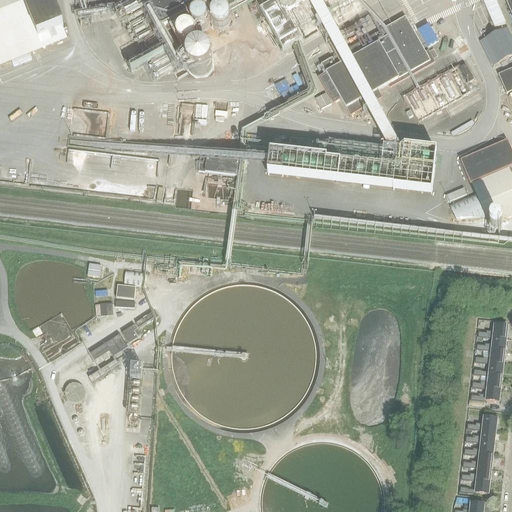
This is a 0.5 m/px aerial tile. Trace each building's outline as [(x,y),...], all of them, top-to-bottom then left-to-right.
[(23,0),(0,0),(0,54),(16,48),(40,38),(23,0)] [(55,0),(24,0),(40,37),(67,27),(55,0)] [(145,0),(163,32),(189,18),(180,0),(232,0),(237,8),(249,0),(271,0),(276,7),(288,0),(145,0)] [(494,0),(487,0),(483,2),(494,29),(505,24),(494,0)] [(285,7),(266,17),(287,56),(306,45),(285,7)] [(335,60),(323,67),(348,110),(432,62),(408,19),(388,30),(392,38),(339,68),(335,60)] [(438,43),(428,26),(418,32),(428,48),(438,43)] [(480,43),(493,68),(511,58),(511,37),(508,29),(480,43)] [(223,37),(222,36),(222,35),(221,34),(219,34),(218,33),(217,33),(216,33),(214,33),(213,33),(212,33),(211,34),(209,34),(208,35),(208,36),(207,37),(206,38),(206,40),(205,41),(205,42),(206,43),(206,45),(206,46),(207,47),(208,48),(209,49),(210,50),(211,51),(212,51),(213,51),(214,52),(216,52),(217,51),(218,51),(220,51),(221,50),(222,49),(223,48),(223,47),(224,46),(224,45),(225,43),(225,42),(225,41),(224,39),(224,38),(223,37)] [(202,39),(201,38),(200,37),(199,36),(198,36),(196,35),(195,35),(194,35),(192,35),(191,35),(190,36),(189,36),(188,37),(187,38),(186,39),(185,40),(185,41),(184,43),(184,44),(184,45),(184,46),(185,48),(185,49),(186,50),(187,51),(187,52),(189,53),(190,53),(191,54),(192,54),(193,54),(195,54),(196,54),(197,53),(199,53),(200,52),(201,51),(201,50),(202,49),(203,48),(203,47),(203,45),(203,44),(203,43),(203,42),(202,40),(202,39)] [(154,48),(125,64),(130,72),(158,56),(154,48)] [(186,55),(185,54),(184,53),(183,53),(182,52),(181,52),(180,51),(178,51),(177,51),(176,51),(175,52),(173,52),(172,53),(171,54),(171,55),(170,56),(169,57),(169,59),(169,60),(169,61),(169,63),(169,64),(170,65),(170,66),(171,67),(172,68),(173,69),(174,69),(176,70),(177,70),(178,70),(179,70),(181,70),(182,70),(183,69),(184,68),(185,67),(186,66),(187,65),(187,64),(188,63),(188,62),(188,60),(188,59),(187,58),(187,56),(186,55)] [(157,76),(165,71),(159,62),(151,67),(157,76)] [(474,81),(465,66),(456,70),(465,86),(474,81)] [(511,70),(498,76),(506,95),(511,92),(511,70)] [(216,121),(224,123),(227,113),(218,111),(216,121)] [(272,144),(268,174),(431,195),(436,154),(405,150),(404,153),(291,139),(290,146),(272,144)] [(511,150),(510,146),(464,166),(474,189),(511,172),(511,150)] [(222,157),(202,155),(202,160),(206,161),(205,174),(238,178),(239,163),(222,161),(222,157)] [(460,230),(511,207),(511,179),(450,206),(460,230)] [(449,202),(467,195),(465,188),(447,195),(449,202)] [(87,275),(99,277),(101,265),(89,263),(87,275)] [(146,289),(148,274),(126,271),(124,286),(146,289)] [(136,289),(124,288),(118,287),(116,299),(135,301),(136,289)] [(113,317),(112,305),(100,306),(101,318),(113,317)] [(155,313),(147,317),(150,323),(158,318),(155,313)] [(143,319),(136,324),(138,328),(134,330),(133,328),(123,334),(130,345),(140,338),(136,332),(139,330),(147,325),(143,319)] [(478,333),(477,339),(485,340),(493,341),(493,339),(506,340),(507,327),(494,326),(493,333),(486,332),(486,334),(478,333)] [(120,336),(89,356),(93,363),(110,353),(113,358),(128,349),(120,336)] [(477,346),(476,351),(484,352),(491,353),(491,351),(505,353),(506,340),(493,339),(493,341),(492,346),(485,345),(484,347),(477,346)] [(475,359),(474,364),(482,365),(490,366),(490,364),(503,366),(505,353),(491,351),(491,353),(490,358),(483,358),(483,359),(475,359)] [(474,371),(473,377),(481,378),(488,378),(488,377),(502,378),(503,366),(490,364),(490,366),(489,374),(482,373),(482,372),(474,371)] [(472,384),(472,389),(480,390),(487,391),(487,390),(500,391),(502,378),(488,377),(488,378),(488,384),(480,383),(480,385),(472,384)] [(471,396),(470,402),(478,403),(485,404),(486,402),(499,404),(500,391),(487,390),(487,391),(486,396),(479,395),(479,397),(471,396)] [(467,425),(467,431),(475,432),(482,432),(482,431),(495,432),(497,420),(484,418),(483,425),(476,424),(476,426),(467,425)] [(466,438),(465,443),(473,444),(481,445),(481,444),(494,445),(495,432),(482,431),(482,432),(482,438),(474,437),(474,439),(466,438)] [(464,451),(464,456),(479,458),(479,456),(492,458),(494,445),(481,444),(481,445),(480,450),(473,450),(473,452),(464,451)] [(463,463),(462,469),(471,470),(478,471),(478,469),(491,471),(492,458),(479,456),(479,458),(478,463),(472,462),(471,464),(463,463)] [(461,476),(461,481),(469,482),(476,483),(476,482),(490,483),(491,471),(478,469),(478,471),(477,476),(470,475),(470,477),(461,476)] [(460,489),(459,494),(468,495),(475,496),(475,494),(488,496),(490,483),(476,482),(476,483),(475,491),(468,490),(460,489)]
